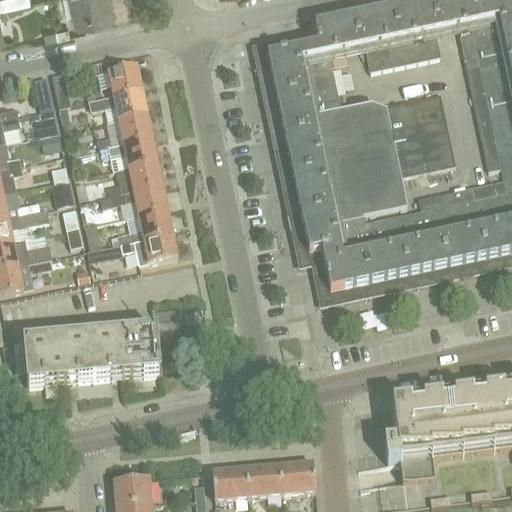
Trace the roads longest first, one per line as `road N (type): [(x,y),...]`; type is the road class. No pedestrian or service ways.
road 1 (unclassified): [(265,402),(186,30)]
road 2 (residential): [(324,388),(511,346)]
road 3 (unclassified): [(0,70),(186,30)]
road 4 (residential): [(82,441),(265,402)]
road 5 (unclassified): [(186,30),(328,0)]
road 6 (unclassified): [(336,511),(324,388)]
